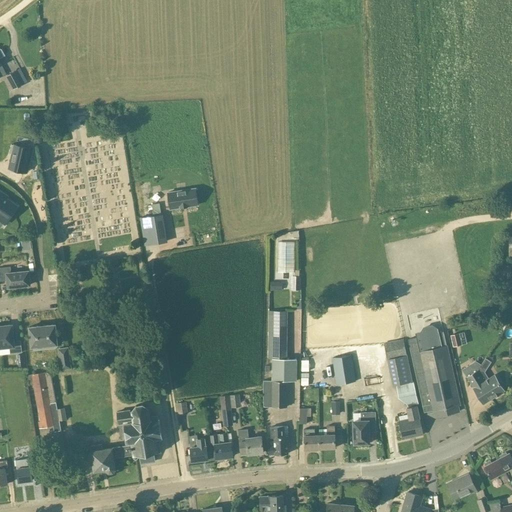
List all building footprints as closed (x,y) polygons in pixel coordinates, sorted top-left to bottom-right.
[(13,90),(28,82),(20,68),(6,76),(13,90)] [(13,145),(10,154),(14,155),(11,169),(27,173),(33,150),(13,145)] [(196,189),(168,193),(170,209),(181,207),(181,208),(188,207),(188,206),(198,205),(196,189)] [(0,220),(6,224),(17,207),(3,197),(5,195),(0,192),(0,220)] [(153,204),(154,214),(162,213),(161,203),(153,204)] [(140,217),(145,245),(168,241),(164,213),(140,217)] [(23,250),(31,249),(29,239),(22,239),(23,250)] [(300,290),(300,276),(299,276),(299,270),(295,270),(295,259),(294,259),(294,242),(277,242),(277,272),(295,272),(295,276),(291,276),(291,290),(300,290)] [(10,267),(0,268),(0,281),(7,280),(8,287),(30,285),(29,271),(11,273),(10,267)] [(282,289),(282,281),(271,281),(271,289),(282,289)] [(412,292),(416,303),(428,299),(425,289),(412,292)] [(31,347),(34,347),(34,350),(54,347),(54,345),(57,345),(55,324),(29,327),(31,347)] [(12,325),(0,326),(0,335),(1,348),(9,347),(10,354),(22,352),(20,341),(13,341),(12,325)] [(460,405),(447,346),(444,331),(435,333),(435,337),(409,343),(424,413),(433,411),(434,411),(435,411),(436,417),(459,412),(458,406),(460,405)] [(451,334),(454,346),(467,342),(464,331),(451,334)] [(404,339),(384,344),(387,360),(392,359),(396,380),(397,380),(410,377),(411,377),(404,339)] [(58,349),(61,369),(71,368),(68,348),(58,349)] [(337,384),(356,381),(352,355),(332,358),(337,384)] [(271,381),(263,381),(263,406),(265,407),(287,408),(288,382),(297,382),(297,359),(287,359),(272,358),(271,381)] [(494,376),(489,379),(485,372),(491,362),(485,358),(477,371),(467,378),(473,389),(474,388),(484,404),(496,396),(498,397),(502,395),(502,392),(504,391),(494,376)] [(61,431),(59,421),(57,409),(50,372),(28,376),(29,385),(34,384),(41,422),(39,422),(40,428),(54,426),(55,432),(61,431)] [(84,379),(69,403),(100,421),(114,397),(84,379)] [(418,406),(419,405),(413,383),(397,386),(399,398),(409,408),(406,408),(409,421),(399,423),(402,439),(424,434),(420,418),(418,406)] [(231,408),(241,407),(239,394),(230,395),(231,408)] [(223,427),(233,426),(230,395),(220,396),(223,427)] [(176,403),(178,416),(188,414),(186,402),(176,403)] [(131,444),(131,445),(132,456),(133,457),(133,459),(135,460),(137,460),(138,458),(138,456),(140,456),(141,464),(155,462),(154,453),(161,452),(159,439),(160,440),(160,441),(161,441),(162,440),(162,439),(159,419),(158,420),(158,415),(151,416),(152,421),(151,421),(151,420),(150,420),(149,409),(143,405),(136,406),(131,412),(131,410),(117,412),(121,440),(126,439),(127,445),(131,444)] [(65,408),(57,409),(59,421),(67,419),(65,408)] [(366,445),(368,443),(369,443),(368,425),(375,424),(375,412),(367,413),(367,421),(353,421),(354,444),(361,443),(363,446),(366,445)] [(327,435),(319,435),(320,449),(335,448),(334,426),(327,426),(327,435)] [(284,427),(271,428),(271,438),(268,438),(269,455),(288,454),(288,446),(289,446),(289,437),(288,437),(288,427),(284,427)] [(261,436),(249,438),(248,429),(238,430),(241,455),(248,454),(248,455),(263,453),(261,436)] [(319,435),(315,435),(315,429),(304,429),(305,450),(320,449),(319,435)] [(233,457),(231,442),(232,442),(231,433),(228,434),(227,433),(209,435),(210,445),(214,444),(216,459),(233,457)] [(206,446),(205,437),(197,439),(197,442),(190,443),(192,462),(208,460),(206,446)] [(33,441),(25,443),(27,455),(36,454),(33,441)] [(114,459),(132,456),(131,445),(113,448),(103,449),(102,444),(90,445),(91,451),(94,472),(105,471),(109,473),(113,473),(116,469),(114,459)] [(22,452),(15,453),(19,483),(33,481),(31,467),(24,468),(22,452)] [(492,479),(500,474),(504,484),(511,480),(510,479),(511,478),(511,457),(510,453),(507,454),(506,452),(500,455),(501,458),(491,463),(490,460),(484,463),(485,466),(492,479)] [(0,485),(7,484),(5,470),(8,469),(7,460),(0,460),(0,485)] [(455,501),(477,491),(469,474),(447,484),(455,501)] [(434,509),(431,510),(419,506),(422,497),(407,493),(401,511),(438,511),(439,509),(434,509)] [(285,511),(285,495),(269,496),(269,497),(260,497),(260,511),(285,511)] [(480,511),(485,511),(487,511),(490,511),(488,503),(486,497),(477,500),(480,511)] [(490,511),(487,511),(511,511),(511,504),(501,506),(499,501),(488,503),(490,511)] [(328,503),(326,511),(340,511),(341,504),(328,503)]
